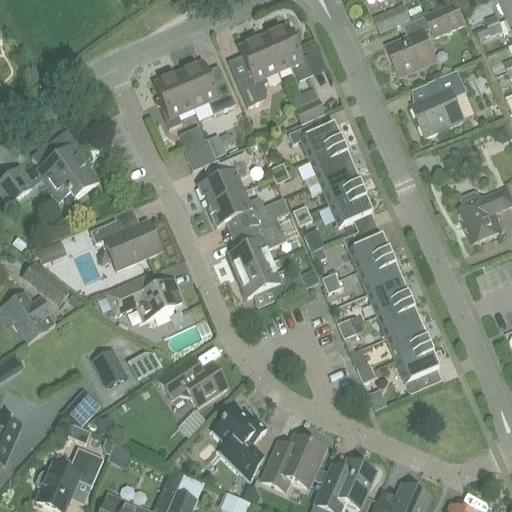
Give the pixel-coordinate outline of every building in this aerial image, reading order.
[(507,23),(511,21),(511,0),(498,0),(497,1),(507,23)] [(455,5),(423,19),(433,42),(466,29),(455,5)] [(379,37),(410,24),(403,7),(372,21),(379,37)] [(487,31),(499,26),(496,18),(484,23),(487,31)] [(499,26),(487,31),(491,39),(503,34),(499,26)] [(262,40),(277,75),(291,69),(298,85),(311,79),(301,55),(297,57),(286,30),(262,40)] [(387,52),(399,80),(436,64),(423,34),(412,39),(413,41),(387,52)] [(277,75),(262,40),(238,51),(249,77),(235,84),(247,111),(265,103),(266,95),(263,88),(267,87),(264,81),(277,75)] [(506,74),(511,71),(511,61),(502,66),(506,74)] [(201,66),(177,77),(192,112),(207,105),(212,118),(235,109),(224,83),(211,88),(201,66)] [(411,109),(425,140),(463,124),(454,102),(467,96),(457,74),(428,86),(434,99),(411,109)] [(192,112),(177,77),(154,87),(168,121),(164,123),(168,133),(181,127),(177,118),(192,112)] [(300,129),(324,119),(317,102),(293,112),(300,129)] [(309,164),(342,150),(332,127),(309,138),(305,130),(287,138),(292,149),(300,145),(309,164)] [(24,179),(18,170),(5,181),(0,184),(0,199),(7,209),(42,183),(58,205),(69,197),(74,202),(98,185),(83,164),(86,162),(66,134),(30,160),(37,170),(24,179)] [(190,174),(214,165),(213,162),(211,156),(206,143),(182,152),(190,174)] [(225,157),(223,150),(211,156),(213,162),(225,157)] [(342,150),(309,164),(314,177),(303,182),(307,191),(352,172),(342,150)] [(207,210),(242,195),(237,184),(250,178),(246,169),(248,168),(244,156),(218,167),(223,178),(198,189),(207,210)] [(272,180),(285,175),(282,167),(269,172),(272,180)] [(361,194),(352,172),(307,191),(310,199),(322,194),(328,208),(361,194)] [(288,183),(285,175),(272,180),(275,188),(288,183)] [(361,194),(328,208),(337,231),(371,217),(361,194)] [(242,195),(207,210),(215,231),(241,220),(247,234),(269,225),(269,224),(258,201),(247,206),(242,195)] [(457,212),(471,246),(500,234),(493,216),(505,211),(499,196),(487,201),(486,199),(457,212)] [(294,223),(308,217),(304,209),(291,215),(294,223)] [(311,224),(308,217),(294,223),(298,230),(311,224)] [(134,230),(129,218),(89,235),(94,248),(103,244),(116,273),(159,255),(146,225),(134,230)] [(269,225),(247,234),(252,247),(227,258),(237,280),(270,265),(265,254),(285,245),(276,221),(269,224),(269,225)] [(345,232),(348,239),(357,236),(354,228),(345,232)] [(20,253),(25,247),(15,239),(10,246),(20,253)] [(357,276),(390,261),(380,239),(347,253),(357,276)] [(39,268),(52,263),(46,250),(34,255),(39,268)] [(313,267),(325,261),(320,251),(309,257),(313,267)] [(400,283),(390,261),(357,276),(366,298),(400,283)] [(275,277),(270,265),(237,280),(246,302),(270,291),(276,304),(304,291),(299,279),(292,281),(288,272),(275,277)] [(33,267),(21,282),(57,310),(69,295),(33,267)] [(324,290),(337,284),(334,277),(321,282),(324,290)] [(400,283),(366,298),(376,320),(409,305),(400,283)] [(128,288),(118,292),(127,314),(137,310),(144,325),(182,308),(172,284),(133,301),(128,288)] [(337,284),(324,290),(327,298),(340,292),(337,284)] [(20,348),(54,327),(49,319),(50,318),(40,301),(31,307),(24,296),(2,309),(13,325),(11,327),(16,334),(18,333),(25,344),(20,348)] [(71,297),(66,303),(78,313),(83,306),(71,297)] [(103,313),(112,310),(106,298),(98,302),(103,313)] [(409,305),(376,320),(385,342),(419,327),(409,305)] [(339,336),(352,330),(349,322),(336,328),(339,336)] [(428,349),(419,327),(385,342),(395,364),(428,349)] [(355,337),(352,330),(339,336),(343,343),(355,337)] [(145,365),(161,360),(157,346),(140,350),(145,365)] [(428,349),(395,364),(405,387),(438,372),(428,349)] [(128,380),(112,351),(92,362),(108,391),(128,380)] [(358,380),(372,374),(368,366),(366,367),(359,352),(349,357),(358,380)] [(4,362),(13,376),(21,371),(12,357),(4,362)] [(226,391),(210,366),(189,380),(181,368),(157,384),(171,404),(179,398),(189,400),(197,411),(226,391)] [(372,374),(358,380),(362,387),(375,382),(372,374)] [(93,387),(69,411),(83,424),(107,401),(93,387)] [(251,449),(266,434),(244,412),(241,416),(235,410),(222,423),(222,422),(219,425),(220,425),(212,434),(235,457),(247,445),(251,449)] [(0,462),(4,464),(20,428),(0,419),(0,462)] [(94,425),(96,436),(108,434),(106,423),(94,425)] [(90,436),(72,428),(67,439),(85,447),(90,436)] [(269,464),(260,484),(284,494),(289,483),(306,491),(310,482),(314,470),(322,453),(295,441),(282,470),(269,464)] [(104,458),(108,459),(114,447),(104,443),(101,450),(104,458)] [(90,491),(103,463),(77,451),(67,474),(52,467),(46,479),(42,480),(39,487),(41,491),(35,505),(49,511),(65,511),(77,485),(90,491)] [(336,488),(323,482),(312,508),(321,511),(335,511),(338,508),(342,510),(344,506),(357,511),(358,511),(374,476),(347,463),(336,488)] [(314,470),(310,482),(320,486),(325,475),(314,470)] [(152,511),(154,511),(166,511),(181,478),(169,473),(152,511)] [(183,478),(176,495),(168,511),(192,511),(204,487),(183,478)] [(376,505),(373,511),(423,511),(429,499),(401,487),(391,511),(376,505)] [(139,511),(107,498),(104,503),(100,511),(139,511)]
